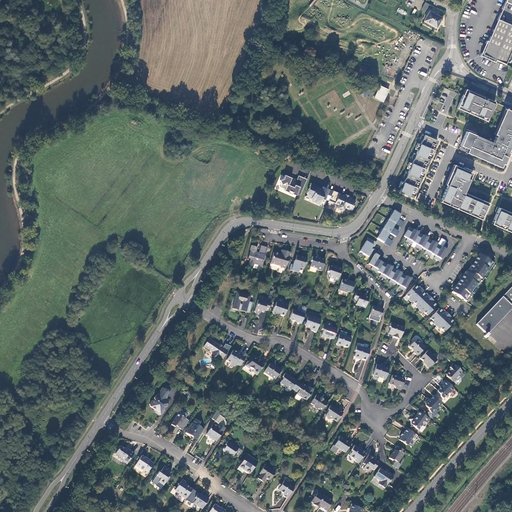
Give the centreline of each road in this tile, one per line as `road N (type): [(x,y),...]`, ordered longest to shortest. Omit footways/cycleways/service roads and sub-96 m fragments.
road 1 (residential): [(180,297),(237,333),(290,345),(358,387),(365,402),(391,412),(409,399),(418,376),(395,354)]
road 2 (residential): [(100,420),(150,442),(256,511)]
road 3 (secondary): [(511,401),(410,511)]
road 4 (unclassified): [(100,420),(180,297)]
road 5 (residential): [(411,212),(391,245),(425,267),(438,265),(458,232)]
road 6 (unclassified): [(180,297),(231,227),(274,225)]
